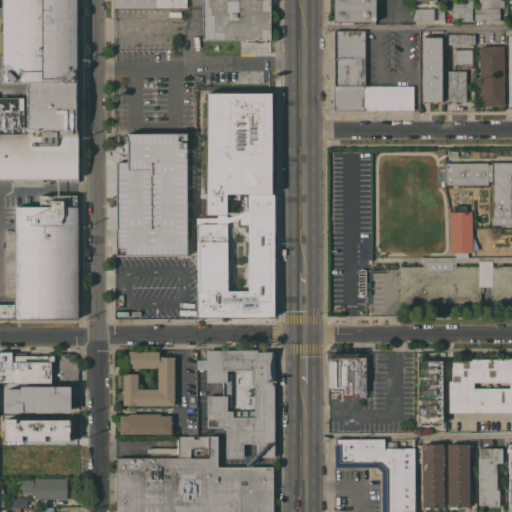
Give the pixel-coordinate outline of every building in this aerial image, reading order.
[(75,0),(75,83),(27,83),(2,83),(2,31),(3,31),(3,0),(75,0)] [(185,7),(184,0),(111,0),(112,8),(185,7)] [(270,0),(270,40),(265,40),(265,42),(246,42),(246,40),(202,40),(202,0),(270,0)] [(375,0),(375,24),(369,24),(369,21),(334,21),(333,21),(333,20),(333,0),(375,0)] [(472,0),(472,21),(461,20),(461,17),(452,17),(452,0),(472,0)] [(434,8),(434,21),(413,21),(413,8),(434,8)] [(500,8),(499,21),(475,20),(475,8),(500,8)] [(365,86),(413,85),(413,110),(333,111),(333,31),(364,30),(365,86)] [(474,34),(475,43),(444,44),(444,33),(474,34)] [(421,37),(441,37),(441,103),(421,103),(421,75),(421,37)] [(503,46),(503,106),(479,106),(479,46),(503,46)] [(455,64),(454,49),(472,49),(472,64),(472,68),(468,68),(468,64),(455,64)] [(466,102),(446,102),(446,71),(466,70),(466,102)] [(75,83),(76,128),(77,128),(77,133),(27,134),(27,97),(27,83),(75,83)] [(204,87),(202,217),(217,217),(217,214),(226,214),(227,194),(248,193),(273,193),(274,88),(204,87)] [(27,97),(27,134),(0,133),(0,95),(2,95),(3,95),(5,95),(6,95),(7,95),(7,96),(9,96),(9,97),(27,97)] [(77,133),(78,133),(78,181),(73,181),(73,178),(42,178),(42,182),(14,182),(14,178),(0,178),(0,133),(27,134),(77,133)] [(114,163),(125,163),(124,133),(183,133),(184,255),(115,255),(114,163)] [(511,225),(491,225),(491,181),(488,181),(488,185),(445,185),(445,162),(488,162),(488,163),(491,163),(491,162),(511,162),(511,225)] [(197,315),(197,217),(202,217),(217,217),(217,214),(226,214),(226,215),(227,216),(228,217),(230,216),(248,210),(248,193),(273,193),(273,298),(274,298),(274,312),(274,315),(197,315)] [(76,206),(39,206),(39,195),(76,195),(76,206)] [(466,211),(471,211),(472,252),(450,252),(449,211),(454,211),(454,205),(466,205),(466,211)] [(76,206),(77,206),(77,317),(14,317),(14,304),(14,295),(14,230),(14,206),(39,206),(76,206)] [(14,295),(5,295),(5,230),(14,230),(14,295)] [(511,261),(455,261),(455,266),(451,266),(451,261),(426,261),(426,266),(422,266),(422,262),(420,262),(420,257),(511,256),(511,261)] [(480,266),(480,302),(398,302),(398,266),(422,266),(426,266),(451,266),(455,266),(480,266)] [(511,301),(490,302),(490,266),(511,266),(511,301)] [(0,304),(14,304),(14,317),(0,317),(0,304)] [(0,351),(11,351),(11,361),(19,361),(20,355),(50,355),(50,383),(11,383),(11,382),(0,382),(0,351)] [(158,351),(158,356),(174,356),(174,405),(122,405),(122,373),(137,373),(137,389),(157,389),(157,367),(128,368),(128,351),(158,351)] [(205,351),(274,351),(273,458),(256,457),(256,443),(242,443),(243,458),(222,457),(223,427),(206,427),(206,395),(223,395),(223,382),(206,382),(205,351)] [(349,352),(349,353),(365,353),(365,356),(368,356),(368,358),(365,358),(365,397),(357,397),(357,399),(344,399),(343,393),(335,394),(335,388),(329,388),(328,352),(349,352)] [(442,423),(417,423),(417,361),(420,361),(420,359),(439,359),(439,361),(441,361),(442,423)] [(511,412),(448,412),(448,381),(451,381),(451,361),(470,361),(470,359),(511,359),(511,360),(511,412)] [(0,385),(68,385),(68,411),(0,411),(0,385)] [(160,413),(160,415),(171,415),(171,425),(173,425),(173,433),(119,434),(119,415),(128,415),(128,413),(160,413)] [(67,419),(68,441),(1,442),(1,420),(67,419)] [(271,466),(271,511),(116,511),(116,457),(177,457),(177,436),(191,436),(192,438),(196,438),(196,436),(216,436),(216,466),(271,466)] [(396,447),(411,447),(411,439),(414,439),(414,511),(381,511),(381,471),(377,467),(334,467),(334,439),(384,439),(384,441),(396,441),(396,447)] [(443,444),(443,506),(433,507),(433,508),(424,508),(424,506),(421,506),(421,444),(443,444)] [(469,501),(469,506),(466,506),(466,508),(457,508),(457,506),(447,506),(447,444),(473,444),(473,447),(470,447),(470,501),(469,501)] [(34,447),(42,447),(42,446),(61,446),(61,453),(66,453),(66,467),(54,467),(54,466),(33,466),(33,465),(29,465),(29,460),(32,460),(32,459),(26,459),(26,447),(34,447)] [(0,474),(0,447),(4,447),(4,453),(6,453),(6,459),(13,459),(13,466),(16,466),(16,474),(0,474)] [(502,462),(496,462),(496,489),(498,489),(498,506),(488,506),(488,504),(479,504),(479,495),(477,495),(477,455),(478,455),(478,448),(502,448),(502,462)] [(242,466),(272,465),(272,458),(254,458),(254,455),(242,455),(242,466)] [(30,492),(21,492),(21,479),(34,479),(34,478),(67,478),(67,498),(34,498),(34,497),(32,497),(32,495),(30,495),(30,494),(30,492)] [(13,507),(14,498),(26,498),(26,507),(20,507),(13,507)]
